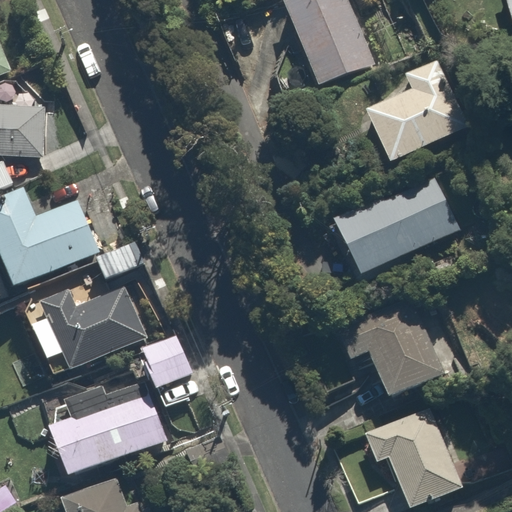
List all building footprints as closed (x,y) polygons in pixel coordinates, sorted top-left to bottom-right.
[(351,0),(289,0),(286,1),(320,89),(378,66),(351,0)] [(398,0),(386,0),(365,9),(385,58),(417,44),(398,0)] [(266,6),(221,25),(245,80),(290,60),(266,6)] [(0,39),(0,77),(14,72),(0,39)] [(413,92),(367,114),(392,165),(470,126),(438,60),(405,76),(413,92)] [(50,110),(0,107),(0,194),(36,181),(29,160),(48,161),(50,110)] [(434,176),(336,227),(364,281),(462,231),(434,176)] [(30,192),(0,204),(0,241),(21,289),(106,252),(84,200),(42,219),(30,192)] [(140,240),(100,258),(112,285),(153,267),(140,240)] [(72,291),(44,303),(73,369),(150,336),(130,289),(81,310),(72,291)] [(353,363),(373,354),(395,403),(448,379),(412,298),(339,331),(353,363)] [(182,336),(145,352),(170,411),(207,394),(182,336)] [(171,447),(154,399),(117,412),(107,385),(47,407),(74,482),(171,447)] [(33,396),(3,406),(15,442),(45,432),(33,396)] [(382,467),(393,462),(414,511),(465,490),(430,407),(368,433),(382,467)] [(125,483),(64,505),(67,511),(147,511),(144,504),(134,507),(125,483)]
